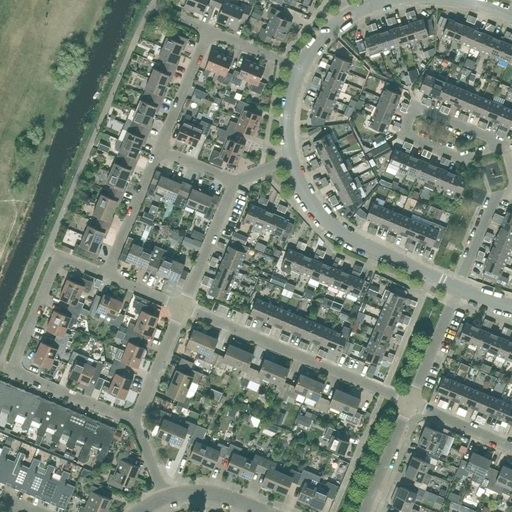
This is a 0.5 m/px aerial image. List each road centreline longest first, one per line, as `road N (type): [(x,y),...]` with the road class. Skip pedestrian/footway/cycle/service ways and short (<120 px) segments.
road 1 (residential): [(135,422),(13,369),(58,254),(106,275)]
road 2 (residential): [(410,403),(182,308)]
road 3 (residential): [(160,150),(206,30),(298,68)]
road 4 (residential): [(457,287),(341,234),(310,206),(290,159)]
road 5 (residential): [(498,144),(461,158),(403,134),(413,106),(493,141)]
road 6 (residential): [(182,308),(233,179)]
road 7 (residential): [(106,275),(160,150)]
road 8 (residential): [(410,403),(457,287)]
road 9 (residential): [(135,422),(182,308)]
